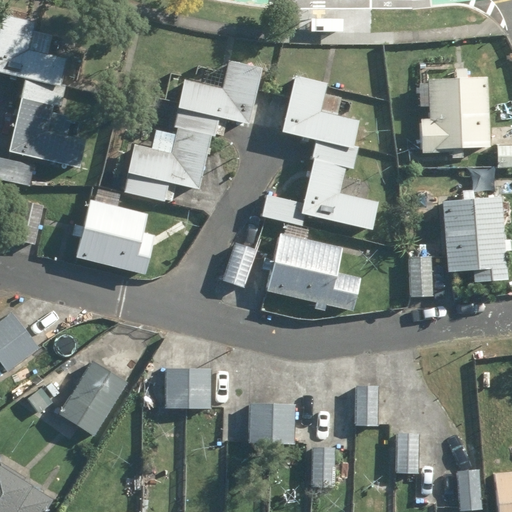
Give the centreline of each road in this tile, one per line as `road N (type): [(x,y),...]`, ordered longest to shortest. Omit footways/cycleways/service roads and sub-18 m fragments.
road 1 (residential): [(172,310),(302,338),(511,315)]
road 2 (residential): [(271,152),(172,310)]
road 3 (residential): [(0,268),(172,310)]
